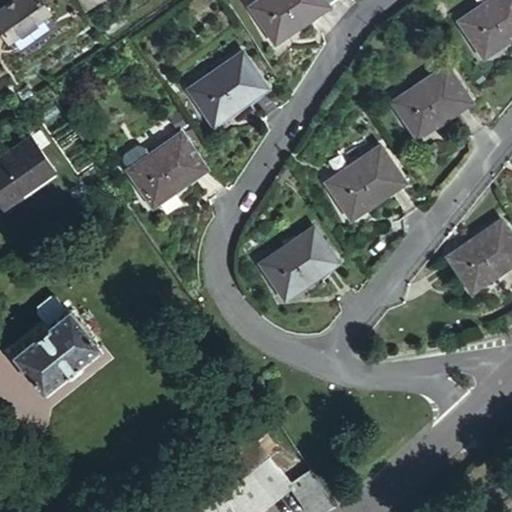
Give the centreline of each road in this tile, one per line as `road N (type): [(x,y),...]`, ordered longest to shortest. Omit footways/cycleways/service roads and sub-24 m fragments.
road 1 (residential): [(314,362),(260,336),(230,304),(214,264),(222,219),(346,23),(376,0)]
road 2 (residential): [(314,362),(511,132)]
road 3 (residential): [(487,399),(452,376),(353,379),(314,362)]
road 4 (tertiary): [(487,399),(352,511)]
